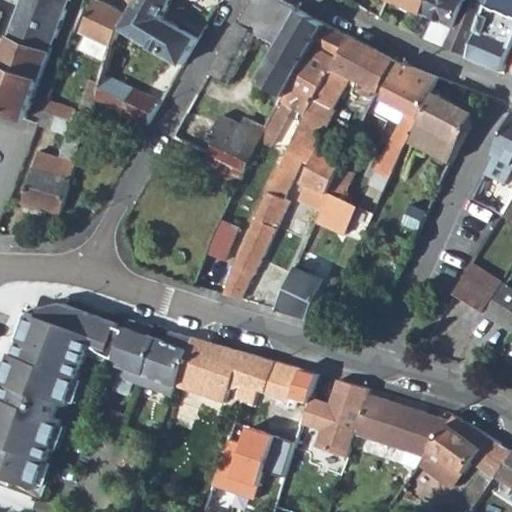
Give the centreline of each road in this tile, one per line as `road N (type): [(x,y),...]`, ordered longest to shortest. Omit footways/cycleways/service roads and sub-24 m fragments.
road 1 (residential): [(84,273),(387,369)]
road 2 (residential): [(84,273),(238,0)]
road 3 (residential): [(501,89),(387,369)]
road 4 (residential): [(501,89),(319,0)]
road 5 (residential): [(387,369),(511,421)]
